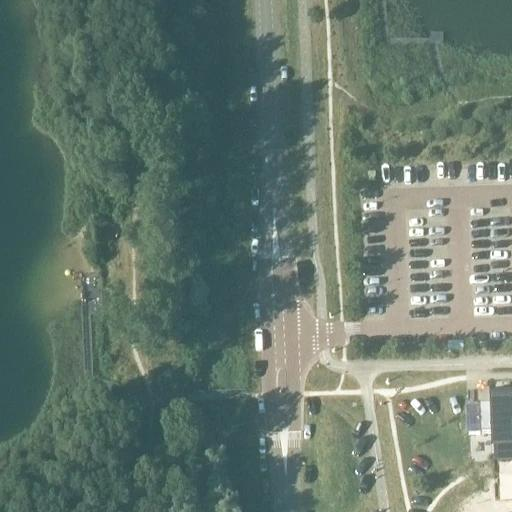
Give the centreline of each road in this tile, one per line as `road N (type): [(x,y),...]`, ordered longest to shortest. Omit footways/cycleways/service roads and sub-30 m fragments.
road 1 (track): [(134,511),(148,385),(131,341),(130,181)]
road 2 (unclassified): [(285,493),(292,477),(292,376),(287,262),(273,201)]
road 3 (unclassified): [(273,201),(262,264),(270,427),(285,493)]
road 4 (unclassified): [(273,201),(264,0)]
